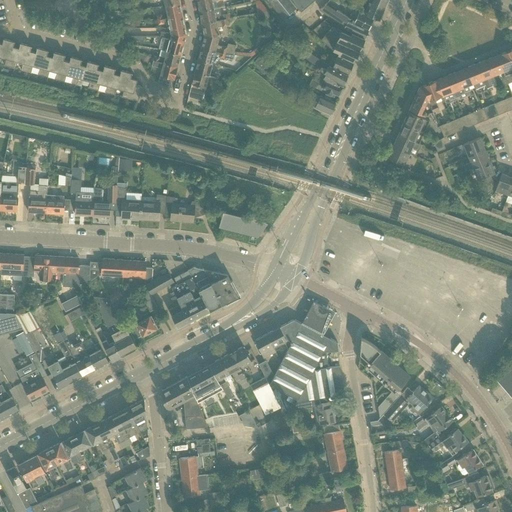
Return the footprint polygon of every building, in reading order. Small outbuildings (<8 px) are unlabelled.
[(197,0),(199,11),(214,8),(219,7),(224,6),(222,0),(197,0)] [(258,0),(255,1),(258,13),(268,11),(258,0)] [(268,0),(283,18),(297,7),(291,0),(268,0)] [(291,0),(297,7),(301,11),(314,0),(291,0)] [(364,14),(374,18),(379,20),(388,0),(369,0),(364,13),(364,14)] [(365,38),(369,29),(349,20),(350,18),(349,17),(328,2),(319,9),(344,26),(352,32),(364,38),(365,38)] [(157,15),(158,20),(182,15),(179,3),(165,6),(167,15),(163,16),(162,14),(157,15)] [(214,8),(199,11),(202,24),(226,19),(225,14),(221,15),(219,7),(214,8)] [(364,13),(359,10),(354,7),(349,17),(350,18),(349,20),(369,29),(374,18),(364,14),(364,13)] [(268,12),(256,13),(257,20),(269,18),(268,12)] [(168,21),(170,30),(185,27),(182,15),(158,20),(159,24),(164,23),(164,21),(168,21)] [(226,19),(202,24),(204,36),(217,33),(217,36),(220,36),(218,27),(222,26),(222,27),(227,26),(226,19)] [(161,36),(162,36),(184,42),(186,35),(185,27),(170,30),(171,34),(162,31),(161,36)] [(321,40),(338,54),(338,55),(345,57),(344,58),(353,62),(364,38),(352,32),(351,35),(332,27),(321,40)] [(291,28),(285,36),(292,41),(298,32),(291,28)] [(204,36),(201,48),(225,54),(233,55),(236,46),(228,44),(227,47),(222,46),(222,47),(217,45),(220,36),(217,36),(217,33),(204,36)] [(123,38),(122,40),(125,43),(137,45),(138,40),(138,36),(126,36),(123,38)] [(160,47),(159,49),(166,51),(181,55),(184,42),(162,36),(160,47)] [(285,37),(281,42),(296,53),(313,66),(314,65),(317,60),(285,37)] [(2,44),(0,52),(0,57),(6,59),(5,65),(14,68),(16,61),(19,48),(13,47),(15,41),(14,41),(4,39),(2,44)] [(19,48),(16,61),(23,63),(21,70),(31,72),(32,66),(36,53),(30,51),(31,46),(31,45),(31,46),(21,43),(19,48)] [(36,53),(32,66),(33,66),(40,68),(38,74),(48,77),(49,70),(53,57),(52,57),(47,55),(48,50),(47,50),(37,48),(36,53)] [(201,48),(198,60),(212,63),(218,65),(220,57),(224,59),(232,61),(233,55),(225,54),(201,48)] [(154,60),(154,61),(177,67),(181,55),(166,51),(166,52),(163,51),(162,56),(165,57),(164,60),(160,59),(160,57),(156,56),(154,60)] [(511,58),(509,51),(496,56),(508,84),(511,82),(511,79),(510,75),(511,73),(511,58)] [(53,57),(49,70),(50,70),(57,72),(55,79),(64,81),(66,75),(70,62),(69,62),(64,60),(65,55),(64,54),(64,55),(54,52),(53,57)] [(134,53),(133,54),(139,60),(142,64),(146,55),(138,52),(134,53)] [(261,54),(255,62),(271,74),(277,67),(279,64),(263,52),(261,54)] [(338,54),(332,67),(348,74),(353,62),(344,58),(345,57),(338,55),(338,54)] [(496,56),(486,60),(493,76),(498,74),(503,86),(508,84),(496,56)] [(70,62),(66,75),(73,77),(72,83),(81,86),(83,79),(86,66),(80,64),(82,59),(81,59),(71,57),(70,62)] [(317,60),(314,65),(320,68),(319,70),(335,80),(341,84),(343,85),(348,74),(332,67),(328,65),(319,59),(317,60)] [(154,61),(154,60),(153,60),(152,66),(162,68),(157,85),(170,88),(172,79),(174,79),(177,67),(154,61)] [(198,60),(195,72),(219,78),(220,74),(215,72),(214,74),(210,73),(209,72),(212,63),(198,60)] [(486,60),(477,64),(485,85),(487,88),(491,86),(490,82),(494,80),(493,76),(486,60)] [(86,66),(83,79),(90,81),(88,88),(98,90),(100,84),(103,71),(97,69),(99,64),(98,63),(98,64),(88,61),(86,66)] [(477,64),(466,68),(473,84),(475,89),(485,85),(477,64)] [(103,71),(100,84),(107,86),(105,92),(115,95),(116,88),(120,75),(114,74),(115,68),(105,66),(103,71)] [(466,68),(457,72),(467,96),(471,94),(468,86),(473,84),(466,68)] [(121,70),(115,95),(117,88),(124,90),(122,97),(138,101),(142,86),(136,85),(137,80),(131,78),(132,73),(132,72),(131,73),(121,70)] [(312,79),(309,84),(312,87),(325,92),(324,93),(333,97),(335,94),(338,96),(342,87),(334,83),(335,80),(319,70),(317,73),(321,76),(317,81),(315,80),(312,79)] [(192,84),(188,97),(201,100),(202,101),(208,78),(213,80),(212,82),(218,83),(219,78),(195,72),(194,74),(192,84)] [(457,72),(446,76),(455,98),(460,96),(461,98),(467,96),(457,72)] [(437,80),(436,80),(442,96),(444,102),(445,103),(456,98),(455,98),(446,76),(437,80)] [(422,85),(422,86),(429,103),(432,112),(433,111),(439,109),(438,106),(435,99),(440,96),(442,96),(436,80),(422,85)] [(419,87),(409,109),(417,113),(421,104),(424,105),(429,103),(422,86),(419,87)] [(305,103),(321,110),(330,114),(336,102),(320,95),(317,101),(308,97),(305,103)] [(511,96),(503,100),(508,111),(511,109),(511,96)] [(503,100),(493,104),(498,115),(508,111),(503,100)] [(493,104),(483,108),(488,119),(498,115),(493,104)] [(478,110),(473,112),(478,123),(488,119),(483,108),(478,110)] [(424,132),(429,121),(408,111),(403,123),(424,132)] [(428,114),(427,116),(436,121),(433,112),(428,114)] [(473,112),(464,116),(468,127),(478,123),(473,112)] [(464,116),(453,120),(458,131),(468,127),(464,116)] [(453,120),(439,126),(444,137),(458,131),(453,120)] [(398,134),(418,144),(419,144),(424,132),(403,123),(398,134)] [(398,134),(392,146),(409,153),(412,146),(416,148),(418,144),(398,134)] [(463,144),(468,156),(485,149),(480,137),(463,144)] [(409,153),(392,146),(387,158),(393,160),(391,165),(401,169),(403,165),(404,165),(409,153)] [(466,170),(473,168),(489,161),(485,149),(468,156),(470,162),(464,164),(466,170)] [(119,159),(119,168),(131,168),(131,160),(119,159)] [(489,161),(473,168),(483,192),(493,181),(490,175),(494,173),(494,172),(496,171),(494,166),(492,167),(489,161)] [(25,167),(24,183),(31,183),(31,180),(35,175),(35,169),(26,167),(25,167)] [(71,179),(81,180),(81,169),(72,168),(71,179)] [(495,191),(508,195),(511,182),(511,177),(501,174),(495,191)] [(0,191),(0,210),(16,211),(17,201),(17,196),(18,185),(18,183),(17,182),(17,176),(2,176),(1,184),(1,185),(0,185),(0,191)] [(452,176),(448,178),(452,188),(456,186),(452,176)] [(29,202),(28,212),(45,213),(46,194),(47,191),(48,179),(39,178),(38,191),(30,190),(29,197),(29,202)] [(71,185),(70,191),(76,192),(75,201),(75,212),(74,214),(92,215),(93,200),(93,193),(80,192),(80,187),(81,180),(71,179),(71,185)] [(109,207),(115,208),(117,186),(110,185),(109,201),(101,201),(102,188),(94,188),(93,193),(93,200),(92,215),(109,216),(109,212),(109,207)] [(117,186),(115,208),(122,208),(121,217),(139,219),(140,200),(141,200),(141,193),(126,193),(126,188),(123,188),(117,186)] [(46,194),(45,213),(62,214),(63,211),(63,201),(63,195),(46,194)] [(164,213),(165,196),(156,194),(156,201),(141,200),(140,200),(139,219),(158,220),(159,209),(164,209),(164,213)] [(165,196),(164,213),(165,213),(165,212),(171,213),(170,219),(180,220),(192,221),(193,214),(200,215),(206,213),(203,208),(202,202),(192,201),(189,205),(176,204),(177,197),(165,196)] [(223,211),(218,227),(219,227),(257,237),(259,229),(262,231),(263,229),(267,223),(251,216),(250,219),(223,211)] [(0,269),(0,274),(22,275),(22,271),(22,268),(22,265),(23,255),(1,253),(0,269)] [(34,271),(34,274),(40,274),(40,279),(49,280),(50,274),(56,275),(56,273),(57,257),(35,255),(35,256),(34,265),(34,271)] [(57,257),(56,273),(63,273),(62,286),(77,287),(89,282),(89,281),(90,266),(78,265),(78,258),(57,257)] [(89,281),(89,282),(96,276),(100,275),(101,275),(123,276),(124,260),(102,259),(102,262),(90,262),(90,266),(89,281)] [(145,262),(124,260),(123,276),(144,278),(144,279),(152,280),(152,268),(145,268),(145,262)] [(188,270),(187,271),(209,311),(222,304),(203,269),(193,267),(187,270),(188,270)] [(227,274),(203,269),(222,304),(238,295),(227,274)] [(176,296),(180,304),(189,321),(209,311),(187,271),(179,275),(178,273),(176,274),(177,276),(174,278),(177,284),(171,287),(176,296)] [(146,286),(151,294),(173,281),(168,273),(146,286)] [(28,284),(28,295),(40,296),(41,296),(41,290),(34,289),(34,284),(28,284)] [(122,292),(124,296),(125,297),(131,292),(128,288),(123,291),(122,292)] [(109,299),(112,303),(123,297),(119,289),(108,296),(109,299)] [(142,296),(150,311),(157,307),(149,293),(142,296)] [(0,312),(13,314),(14,295),(0,294),(0,312)] [(176,296),(171,298),(175,307),(180,304),(176,296)] [(78,297),(73,299),(77,306),(82,303),(78,297)] [(109,299),(94,297),(113,337),(115,342),(122,356),(135,349),(134,348),(137,347),(132,338),(125,324),(124,325),(112,303),(109,299)] [(324,331),(335,309),(312,298),(301,320),(324,331)] [(189,321),(180,304),(175,307),(169,310),(178,327),(189,321)] [(131,314),(123,318),(124,319),(128,328),(134,339),(142,335),(151,330),(153,331),(155,330),(155,328),(157,327),(152,319),(151,316),(147,317),(145,313),(142,315),(138,308),(130,312),(131,314)] [(76,310),(67,315),(70,321),(79,316),(76,310)] [(25,313),(14,314),(22,328),(25,333),(25,334),(31,331),(39,327),(39,326),(38,326),(29,311),(25,313)] [(0,334),(22,328),(14,314),(13,314),(0,312),(0,334)] [(291,341),(288,347),(269,385),(298,400),(298,401),(344,393),(344,392),(343,392),(342,386),(343,386),(343,385),(342,386),(341,380),(342,379),(342,378),(341,379),(340,373),(341,373),(341,372),(340,372),(339,366),(340,366),(340,365),(327,366),(326,357),(325,357),(325,351),(338,350),(337,342),(294,319),(279,327),(285,338),(291,341)] [(100,327),(95,330),(103,346),(107,352),(112,361),(122,356),(115,342),(113,342),(113,341),(108,343),(100,327)] [(286,346),(288,347),(291,341),(285,338),(279,327),(266,334),(273,348),(275,351),(276,351),(274,348),(284,342),(286,346)] [(25,334),(40,362),(46,358),(31,331),(25,334)] [(23,332),(16,336),(26,355),(33,352),(23,332)] [(59,332),(53,335),(58,344),(63,341),(63,340),(62,339),(60,334),(59,332)] [(263,357),(275,351),(273,348),(266,334),(254,340),(263,357)] [(379,418),(402,393),(397,389),(408,376),(376,347),(374,345),(371,343),(368,341),(366,340),(364,339),(361,338),(359,361),(392,391),(378,407),(379,418)] [(67,339),(63,341),(66,346),(66,347),(69,352),(82,377),(95,370),(85,350),(83,347),(82,344),(81,342),(72,347),(67,339)] [(63,357),(57,360),(69,383),(82,377),(69,352),(66,347),(66,346),(63,341),(58,344),(62,352),(64,356),(63,357)] [(86,349),(85,350),(95,370),(109,363),(104,354),(101,348),(99,342),(86,349)] [(243,346),(233,351),(246,377),(252,374),(249,369),(248,369),(246,364),(251,361),(243,346)] [(233,351),(221,358),(229,373),(235,370),(241,380),(246,377),(233,351)] [(33,362),(17,370),(25,386),(23,387),(26,391),(30,400),(48,390),(44,381),(42,378),(47,376),(40,362),(37,358),(32,360),(33,362)] [(51,364),(47,365),(51,373),(51,374),(54,380),(59,389),(69,383),(57,360),(56,358),(49,361),(51,364)] [(221,358),(209,364),(223,389),(228,399),(234,396),(228,386),(229,386),(223,376),(229,373),(221,358)] [(266,360),(258,364),(269,385),(273,376),(266,360)] [(511,360),(509,364),(497,375),(497,376),(498,375),(505,380),(509,387),(510,388),(507,390),(511,396),(511,360)] [(209,364),(187,376),(194,395),(197,403),(198,403),(203,400),(207,407),(214,403),(210,396),(223,389),(209,364)] [(167,410),(183,401),(194,395),(187,376),(161,390),(166,399),(163,400),(167,410)] [(256,382),(250,385),(253,390),(259,387),(256,382)] [(253,390),(252,390),(265,415),(266,414),(267,414),(279,407),(280,407),(267,383),(259,387),(253,390)] [(2,384),(0,384),(0,400),(8,415),(19,409),(12,396),(10,397),(5,390),(2,384)] [(402,393),(383,414),(385,416),(391,421),(393,420),(410,401),(414,405),(409,409),(416,416),(420,411),(432,398),(419,385),(412,393),(407,388),(402,393)] [(194,395),(183,401),(185,417),(203,415),(198,403),(197,403),(194,395)] [(298,400),(293,409),(306,407),(315,405),(315,404),(327,401),(326,396),(298,401),(298,400)] [(147,427),(144,400),(143,399),(128,407),(132,414),(130,415),(134,423),(135,422),(139,431),(147,427)] [(330,407),(329,401),(327,401),(315,404),(318,424),(335,422),(333,410),(335,410),(334,406),(330,407)] [(128,407),(116,413),(128,437),(139,431),(135,422),(134,423),(130,415),(132,414),(128,407)] [(432,427),(435,425),(439,430),(451,421),(441,407),(426,418),(432,427)] [(249,410),(238,416),(240,419),(244,426),(258,428),(249,410)] [(116,413),(105,419),(109,426),(110,426),(114,433),(113,433),(118,442),(128,437),(116,413)] [(185,417),(185,429),(204,427),(207,426),(203,415),(185,417)] [(420,416),(413,422),(418,430),(425,425),(423,422),(424,421),(420,416)] [(105,419),(95,424),(114,461),(120,458),(108,436),(113,433),(114,433),(110,426),(109,426),(105,419)] [(114,461),(95,424),(85,429),(93,444),(98,441),(110,463),(114,461)] [(438,436),(430,442),(428,444),(431,449),(441,442),(446,448),(451,455),(457,451),(456,450),(467,441),(462,434),(461,435),(457,429),(442,440),(438,436)] [(84,430),(73,435),(73,436),(84,458),(85,458),(86,458),(87,459),(90,457),(89,455),(85,447),(91,444),(88,439),(87,436),(84,430)] [(339,431),(321,435),(324,447),(341,443),(339,431)] [(71,436),(62,441),(67,450),(69,455),(74,463),(79,461),(80,463),(85,461),(85,460),(86,460),(85,458),(84,458),(73,436),(73,435),(71,436)] [(196,439),(197,452),(210,451),(208,438),(196,439)] [(60,442),(49,448),(57,463),(62,461),(67,470),(73,467),(60,442)] [(341,443),(324,447),(326,459),(344,456),(341,443)] [(147,446),(136,453),(140,460),(150,456),(149,449),(147,446)] [(57,463),(49,448),(38,453),(51,478),(56,476),(52,466),(57,463)] [(402,449),(384,452),(386,464),(404,462),(402,449)] [(472,450),(464,455),(457,460),(459,463),(457,464),(457,466),(461,473),(464,474),(468,471),(468,472),(481,464),(472,450)] [(36,455),(26,460),(38,485),(38,484),(39,485),(44,482),(40,474),(45,472),(41,463),(36,455)] [(179,458),(182,477),(197,475),(196,469),(203,468),(201,455),(179,458)] [(344,456),(326,459),(328,472),(346,468),(344,456)] [(452,456),(438,465),(442,473),(449,468),(448,466),(456,462),(452,456)] [(38,485),(26,460),(17,464),(26,481),(28,480),(32,488),(38,485)] [(404,462),(386,464),(388,477),(406,474),(404,462)] [(93,465),(89,467),(92,472),(94,477),(94,478),(95,478),(98,476),(93,465)] [(14,466),(6,470),(26,508),(31,506),(30,506),(30,505),(37,502),(35,499),(29,487),(26,489),(23,482),(15,467),(14,466)] [(140,468),(124,476),(130,488),(145,480),(140,468)] [(264,468),(250,471),(251,480),(266,477),(264,468)] [(205,474),(197,475),(182,477),(184,496),(199,494),(198,489),(206,488),(205,474)] [(406,474),(388,477),(390,489),(408,487),(406,474)] [(457,481),(446,484),(448,489),(459,486),(464,484),(465,486),(466,488),(470,486),(471,491),(475,489),(477,496),(482,494),(491,490),(491,489),(494,488),(489,476),(486,477),(486,476),(477,479),(470,481),(468,476),(462,479),(457,480),(457,481)] [(72,477),(66,480),(66,481),(67,483),(70,489),(75,486),(72,478),(72,477)] [(126,490),(131,501),(147,493),(141,482),(146,480),(145,480),(130,488),(126,490)] [(67,483),(54,489),(54,491),(56,495),(69,489),(70,489),(67,483)] [(87,499),(85,494),(82,484),(75,486),(70,489),(69,489),(56,495),(46,499),(38,503),(30,506),(31,506),(33,511),(90,511),(90,510),(88,505),(87,499)] [(107,487),(111,497),(116,495),(111,485),(107,487)] [(94,489),(85,494),(87,499),(96,495),(97,494),(94,489)] [(54,491),(44,495),(46,499),(56,495),(54,491)] [(127,503),(131,511),(137,511),(149,506),(143,495),(147,493),(131,501),(127,503)] [(96,495),(87,499),(88,505),(98,500),(99,500),(96,495)] [(7,496),(1,498),(5,506),(6,507),(8,511),(12,511),(15,511),(15,510),(11,503),(7,496)] [(112,499),(115,509),(120,507),(115,497),(112,499)] [(497,511),(497,509),(498,508),(495,500),(485,503),(483,498),(465,506),(467,511),(476,507),(477,511),(497,511)] [(345,511),(343,499),(324,503),(326,511),(345,511)] [(98,500),(88,505),(90,510),(90,511),(100,505),(98,500)] [(326,511),(324,503),(305,507),(306,511),(326,511)]
